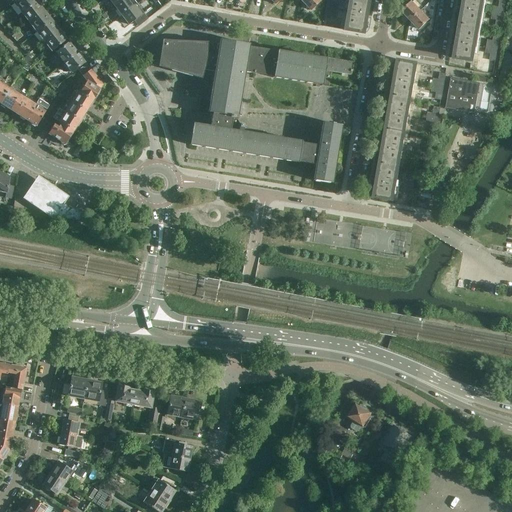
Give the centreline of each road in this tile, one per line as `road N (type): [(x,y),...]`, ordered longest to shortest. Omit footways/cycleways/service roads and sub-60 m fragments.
road 1 (residential): [(191,511),(213,476),(233,376),(51,342)]
road 2 (residential): [(381,44),(173,11)]
road 3 (secondary): [(262,341),(378,361),(444,392)]
road 4 (unclassified): [(352,208),(172,182)]
road 5 (residential): [(0,506),(24,468),(51,342)]
road 6 (residential): [(352,208),(381,44)]
road 7 (tertiary): [(141,182),(71,176),(0,138)]
road 8 (secondary): [(146,321),(0,305)]
road 9 (secondary): [(0,316),(145,336)]
road 10 (tertiary): [(146,321),(166,239),(165,197)]
road 11 (residential): [(156,169),(149,118),(111,57)]
road 12 (tertiary): [(152,199),(146,321)]
